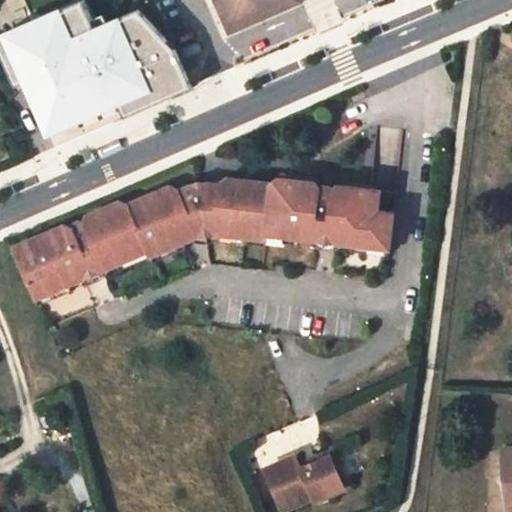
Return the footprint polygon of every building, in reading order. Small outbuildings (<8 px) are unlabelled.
[(176,46),(140,8),(97,27),(85,0),(80,0),(0,35),(0,50),(15,86),(25,82),(48,134),(131,99),(135,110),(191,86),(176,46)] [(275,0),(214,0),(224,23),(275,0)] [(229,32),(302,0),(301,0),(275,0),(224,23),(229,32)] [(201,50),(197,41),(182,48),(186,57),(201,50)] [(65,224),(13,246),(35,296),(53,288),(56,294),(133,262),(131,255),(149,248),(151,254),(169,246),(171,252),(210,236),(245,240),(247,231),(268,234),(268,227),(368,247),(369,240),(390,243),(394,214),(382,192),(342,187),(336,191),(330,187),(321,189),(317,183),(281,178),(273,185),(228,178),(219,184),(219,186),(200,183),(180,192),(179,189),(171,186),(131,203),(122,201),(89,215),(85,222),(77,222),(72,228),(65,224)] [(299,457),(270,469),(288,511),(316,499),(319,504),(355,489),(339,450),(302,466),(299,457)]
